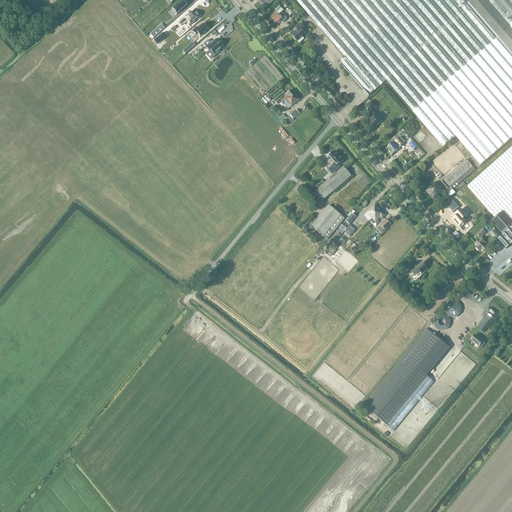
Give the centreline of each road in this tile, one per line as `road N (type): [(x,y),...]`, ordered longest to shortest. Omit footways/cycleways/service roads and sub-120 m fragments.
road 1 (tertiary): [(511,303),(445,246),(336,118)]
road 2 (unclassified): [(189,294),(336,118)]
road 3 (tertiary): [(336,118),(233,0)]
